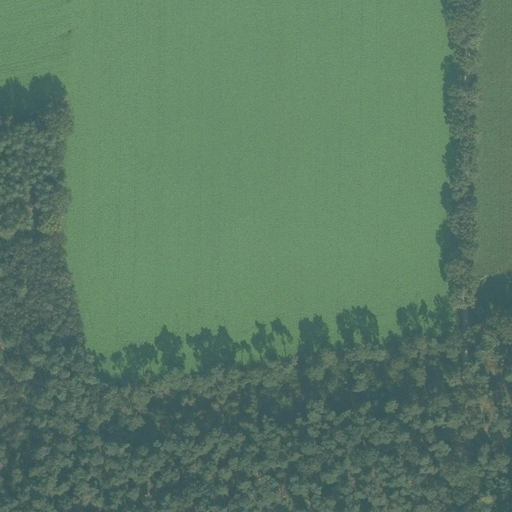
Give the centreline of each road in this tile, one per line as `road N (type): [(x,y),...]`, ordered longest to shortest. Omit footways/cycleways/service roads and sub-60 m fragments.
road 1 (track): [(467,0),(464,434)]
road 2 (track): [(464,434),(105,504)]
road 3 (track): [(105,504),(92,393),(0,345)]
